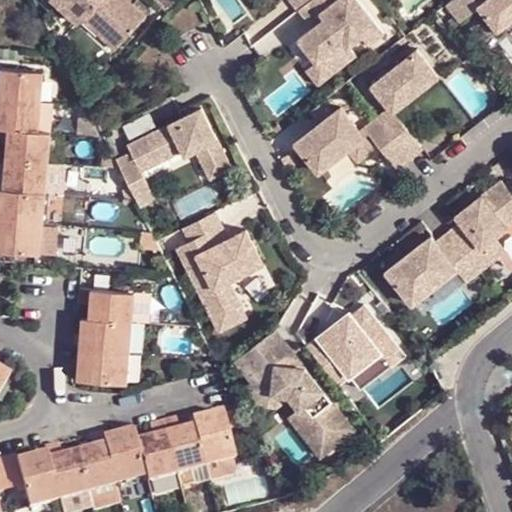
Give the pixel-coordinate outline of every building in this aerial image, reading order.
[(59,0),(65,5),(69,1),(70,0),(81,0),(107,23),(128,0),(59,0)] [(107,23),(81,0),(70,0),(69,1),(101,30),(107,23)] [(385,33),(359,0),(291,0),(299,9),(300,9),(314,27),(297,41),(316,64),(323,59),(334,73),(357,55),(350,46),(363,36),(369,46),(385,33)] [(511,0),(452,0),(448,3),(462,21),(481,5),(499,29),(511,19),(511,0)] [(392,107),(380,116),(411,157),(424,147),(405,122),(395,110),(411,98),(441,75),(419,47),(374,84),(392,107)] [(0,249),(44,253),(54,131),(41,130),(46,70),(3,67),(2,83),(0,82),(0,110),(0,141),(10,142),(8,172),(0,171),(0,249)] [(395,110),(405,122),(420,110),(411,98),(395,110)] [(342,106),(297,141),(321,171),(350,148),(359,160),(375,148),(342,106)] [(133,151),(118,159),(142,206),(157,198),(143,170),(137,159),(164,146),(169,157),(185,150),(187,154),(197,149),(212,178),(233,167),(203,107),(130,144),(133,151)] [(411,157),(380,116),(366,127),(398,168),(411,157)] [(164,146),(137,159),(143,170),(169,157),(164,146)] [(463,221),(450,231),(481,271),(495,260),(484,246),(497,236),(511,224),(511,190),(503,179),(457,215),(463,221)] [(178,247),(213,317),(241,303),(230,280),(264,262),(248,228),(230,238),(216,210),(185,226),(191,240),(178,247)] [(481,271),(450,231),(438,241),(433,235),(388,270),(414,303),(458,269),(468,281),(481,271)] [(497,236),(484,246),(495,260),(508,250),(497,236)] [(130,383),(137,291),(83,286),(81,301),(94,302),(93,318),(85,317),(81,379),(130,383)] [(150,318),(152,292),(139,291),(137,317),(150,318)] [(241,303),(213,317),(220,331),(248,317),(241,303)] [(351,312),(308,344),(339,384),(350,375),(380,353),(391,366),(405,356),(366,305),(353,315),(351,312)] [(290,354),(273,332),(244,354),(261,376),(248,387),(261,404),(274,394),(291,396),(301,410),(305,406),(321,426),(306,437),(321,457),(355,431),(297,355),(290,354)] [(0,398),(13,376),(0,367),(0,366),(6,356),(0,352),(0,398)] [(380,353),(350,375),(361,390),(391,366),(380,353)] [(274,394),(261,404),(268,413),(291,396),(274,394)] [(321,426),(305,406),(301,410),(290,417),(306,437),(321,426)] [(150,484),(238,461),(225,413),(194,421),(196,427),(181,431),(178,420),(152,426),(155,437),(139,441),(136,430),(107,438),(106,433),(93,437),(94,442),(63,450),(61,445),(48,448),(49,454),(19,462),(32,509),(149,478),(150,484)]
